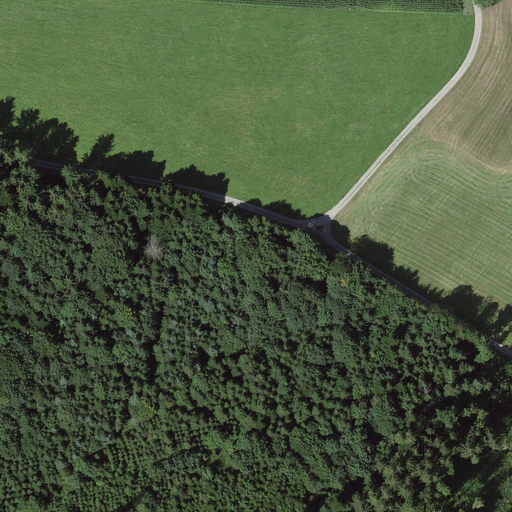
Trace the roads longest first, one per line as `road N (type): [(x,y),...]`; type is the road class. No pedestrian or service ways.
road 1 (track): [(315,231),(199,193),(0,150)]
road 2 (track): [(315,231),(461,74),(479,28),(476,0)]
road 3 (track): [(511,354),(315,231)]
